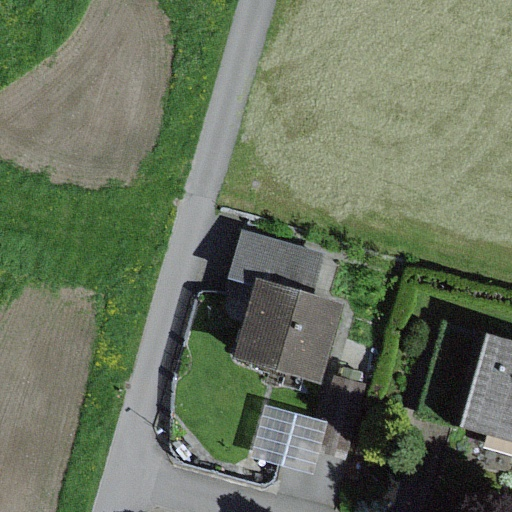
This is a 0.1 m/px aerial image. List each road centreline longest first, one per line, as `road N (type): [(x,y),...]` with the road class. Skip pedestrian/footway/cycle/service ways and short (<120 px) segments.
road 1 (residential): [(258,0),(124,473)]
road 2 (residential): [(262,511),(124,473)]
